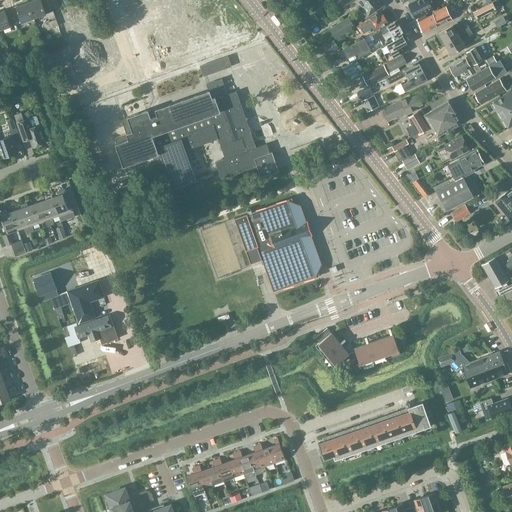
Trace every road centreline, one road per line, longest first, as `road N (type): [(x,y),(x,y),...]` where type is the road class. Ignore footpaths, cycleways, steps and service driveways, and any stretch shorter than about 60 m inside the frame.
road 1 (unclassified): [(40,415),(451,262)]
road 2 (tertiary): [(451,262),(246,0)]
road 3 (residential): [(156,451),(264,413),(283,415),(321,510)]
road 4 (residential): [(511,163),(464,111),(389,0)]
road 5 (residential): [(321,510),(447,470)]
road 6 (residential): [(40,415),(0,300)]
